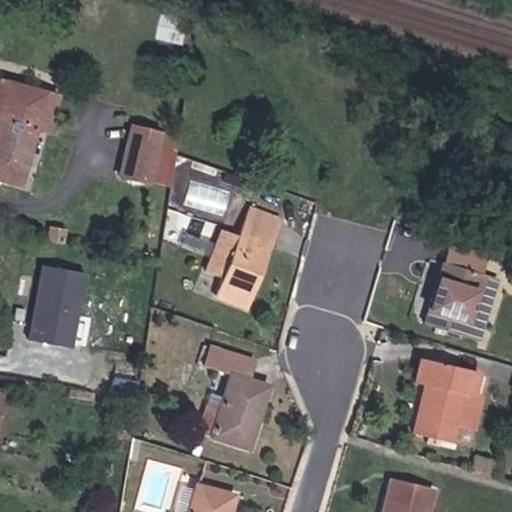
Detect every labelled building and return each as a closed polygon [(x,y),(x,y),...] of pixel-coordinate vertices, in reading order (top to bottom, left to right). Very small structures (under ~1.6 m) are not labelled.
[(206,28),(207,22),(184,17),(183,24),(206,28)] [(179,42),(203,47),(206,28),(183,24),(179,42)] [(211,48),(212,40),(214,30),(206,28),(203,47),(211,48)] [(3,121),(12,123),(21,89),(13,87),(3,121)] [(0,182),(36,192),(51,136),(60,100),(21,89),(12,123),(0,168),(0,182)] [(51,136),(65,139),(75,104),(60,100),(51,136)] [(137,187),(165,194),(176,144),(148,138),(137,187)] [(186,198),(193,158),(194,148),(176,144),(165,194),(186,198)] [(195,182),(190,206),(227,214),(232,190),(195,182)] [(222,299),(256,310),(287,222),(252,210),(240,243),(223,237),(210,275),(228,281),(222,299)] [(490,277),(495,260),(456,248),(451,266),(490,277)] [(451,266),(431,327),(470,339),(480,308),(493,313),(504,282),(490,277),(451,266)] [(86,349),(96,287),(54,281),(44,342),(86,349)] [(493,313),(480,308),(470,339),(484,344),(493,313)] [(216,441),(255,453),(275,391),(253,385),(259,364),(214,350),(208,370),(237,379),(216,441)] [(472,398),(483,401),(487,383),(426,364),(420,384),(432,387),(418,437),(458,448),(463,432),(472,398)] [(463,432),(479,436),(487,402),(483,401),(472,398),(463,432)] [(0,450),(13,453),(21,414),(0,409),(0,450)] [(0,465),(9,468),(13,453),(0,450),(0,465)] [(474,476),(493,482),(498,464),(479,458),(474,476)] [(389,511),(435,511),(439,500),(396,488),(389,511)] [(235,511),(239,499),(200,489),(194,511),(235,511)]
